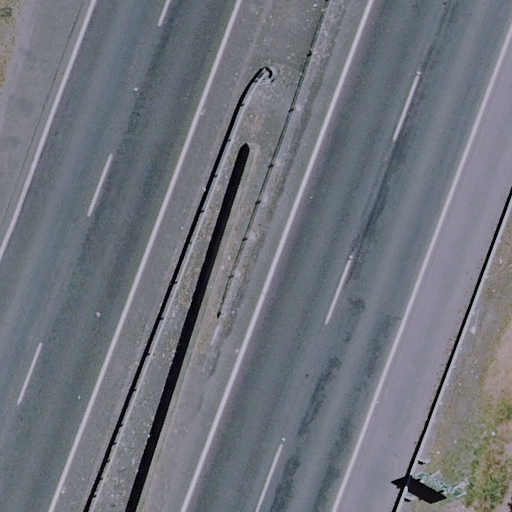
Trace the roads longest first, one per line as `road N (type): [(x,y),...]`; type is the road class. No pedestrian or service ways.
road 1 (motorway): [(438,0),(247,511)]
road 2 (motorway): [(0,482),(176,0)]
